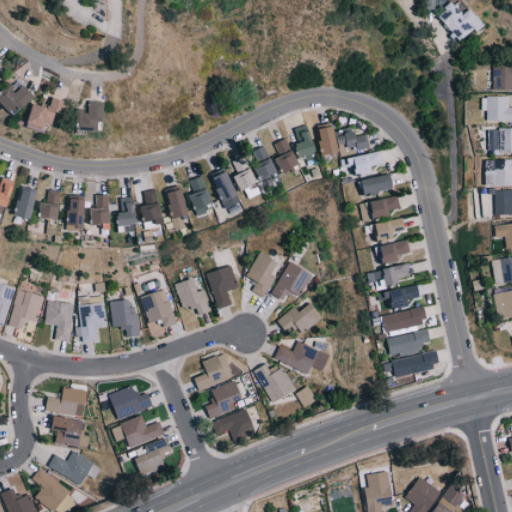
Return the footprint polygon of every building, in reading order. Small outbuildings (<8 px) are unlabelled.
[(478,23),(463,7),(459,11),(448,0),(446,0),(438,7),(442,11),(435,18),(457,42),(478,23)] [(489,90),(511,89),(511,78),(511,77),(511,62),(489,63),(489,90)] [(30,96),(20,84),(11,91),(4,82),(0,85),(0,111),(10,103),(14,109),(30,96)] [(56,100),(46,96),(42,106),(28,101),(20,122),(45,131),(56,100)] [(511,121),(511,106),(506,107),(506,96),(479,96),(479,110),(483,110),(482,121),(511,121)] [(69,127),(90,128),(90,120),(98,121),(99,101),(83,100),(83,110),(69,109),(69,127)] [(331,151),(324,125),(314,128),(313,122),(301,125),(302,129),(291,132),(294,141),(285,144),(284,138),(271,141),(276,156),(270,158),(273,170),(291,165),(289,156),(314,150),(315,155),(331,151)] [(511,128),(487,128),(486,151),(511,151),(511,128)] [(333,151),(366,146),(363,131),(331,136),(333,151)] [(253,182),(273,175),(262,145),(249,150),(254,164),(247,166),(253,182)] [(368,170),(367,166),(378,163),(375,150),(338,158),(341,175),(368,170)] [(511,158),(480,158),(480,185),(511,185),(511,172),(511,158)] [(248,181),(242,168),(234,172),(240,185),(248,181)] [(206,176),(225,214),(240,207),(221,169),(206,176)] [(388,190),(387,174),(353,178),(354,193),(388,190)] [(190,191),(183,194),(191,216),(203,212),(200,204),(209,201),(199,175),(186,180),(190,191)] [(0,208),(4,209),(13,181),(0,177),(0,208)] [(35,189),(13,187),(10,217),(24,218),(24,210),(33,210),(35,189)] [(158,192),(165,218),(180,214),(172,188),(158,192)] [(511,188),(490,189),(491,214),(511,213),(511,188)] [(51,220),(55,190),(45,189),(43,203),(33,202),(31,217),(51,220)] [(147,224),(155,223),(151,189),(140,190),(141,204),(132,205),(134,221),(146,219),(147,224)] [(359,203),(363,219),(380,215),(379,211),(396,207),(393,194),(359,203)] [(62,198),(61,224),(81,225),(82,198),(62,198)] [(364,223),(367,239),(400,232),(397,217),(364,223)] [(511,222),(490,224),(490,237),(500,236),(501,248),(511,247),(511,222)] [(372,263),(396,259),(395,254),(405,253),(403,239),(369,245),(372,263)] [(273,261),(254,252),(243,277),(252,281),(248,290),(262,296),(271,275),(267,273),(273,261)] [(511,280),(511,255),(488,259),(491,283),(511,280)] [(278,299),(283,289),(298,296),(308,273),(282,261),(268,294),(278,299)] [(376,283),(410,276),(407,261),(373,269),(376,283)] [(202,272),(213,308),(227,304),(223,290),(234,287),(227,264),(202,272)] [(192,314),(207,310),(202,288),(192,291),(188,278),(171,282),(178,308),(189,305),(192,314)] [(0,324),(1,325),(13,288),(0,283),(0,324)] [(380,291),(383,309),(404,304),(403,299),(415,297),(412,284),(380,291)] [(173,323),(163,288),(144,294),(147,306),(141,308),(145,322),(157,318),(160,327),(173,323)] [(511,288),(490,294),(496,319),(511,315),(511,288)] [(42,297),(17,289),(5,325),(18,329),(21,319),(34,323),(42,297)] [(137,335),(135,313),(125,313),(124,299),(106,301),(109,327),(120,327),(121,337),(137,335)] [(42,323),(53,325),(51,339),(65,341),(70,304),(45,300),(42,323)] [(92,326),(103,326),(102,302),(77,303),(78,341),(92,341),(92,326)] [(271,320),(279,330),(288,324),(295,334),(317,318),(306,302),(293,311),(290,306),(271,320)] [(378,313),(380,331),(423,325),(421,308),(378,313)] [(384,356),(420,351),(418,343),(426,341),(425,330),(381,336),(384,356)] [(325,354),(293,340),(289,351),(275,345),(269,358),(303,373),(307,364),(318,370),(325,354)] [(189,377),(194,390),(230,378),(222,352),(198,360),(202,373),(189,377)] [(382,372),(389,370),(390,376),(430,370),(429,363),(435,362),(433,352),(380,360),(382,372)] [(263,369),(260,363),(252,367),(268,400),(289,390),(276,362),(263,369)] [(232,407),(229,401),(238,397),(230,380),(204,392),(209,402),(200,406),(206,419),(232,407)] [(300,406),(313,400),(305,385),(292,391),(300,406)] [(56,398),(41,396),(39,410),(80,415),(83,390),(57,386),(56,398)] [(128,394),(127,387),(102,393),(108,418),(147,409),(142,391),(128,394)] [(213,434),(225,429),(230,441),(253,432),(243,407),(208,422),(213,434)] [(113,424),(123,448),(161,432),(156,420),(141,426),(136,414),(113,424)] [(84,447),(86,436),(77,435),(79,420),(46,415),(45,425),(55,427),(53,442),(84,447)] [(124,455),(132,475),(162,462),(158,453),(164,450),(161,440),(124,455)] [(44,466),(75,484),(82,473),(92,478),(98,467),(69,451),(64,460),(51,453),(44,466)] [(39,487),(31,496),(48,510),(65,490),(37,467),(28,478),(39,487)] [(364,474),(365,487),(360,487),(362,511),(379,511),(378,505),(389,504),(385,471),(364,474)] [(423,511),(437,489),(415,475),(402,497),(411,503),(405,511),(423,511)] [(457,508),(465,494),(448,484),(440,498),(457,508)] [(0,491),(0,498),(5,511),(35,511),(27,492),(15,498),(10,487),(0,491)] [(50,509),(52,511),(61,511),(72,501),(63,494),(50,509)] [(450,511),(434,501),(426,511),(450,511)]
